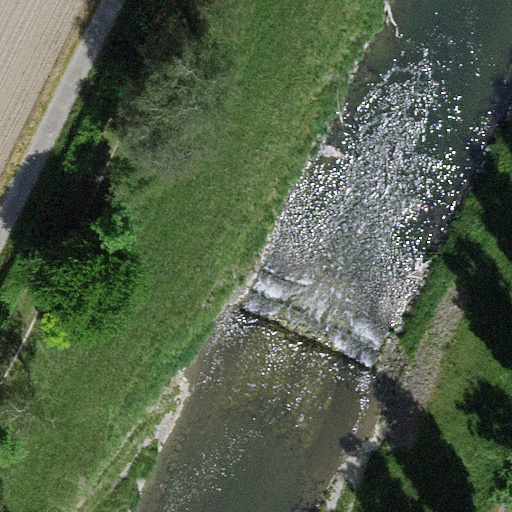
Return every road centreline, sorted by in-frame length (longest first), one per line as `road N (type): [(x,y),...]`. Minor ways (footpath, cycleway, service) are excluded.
road 1 (track): [(0,496),(246,0)]
road 2 (track): [(109,0),(0,210)]
